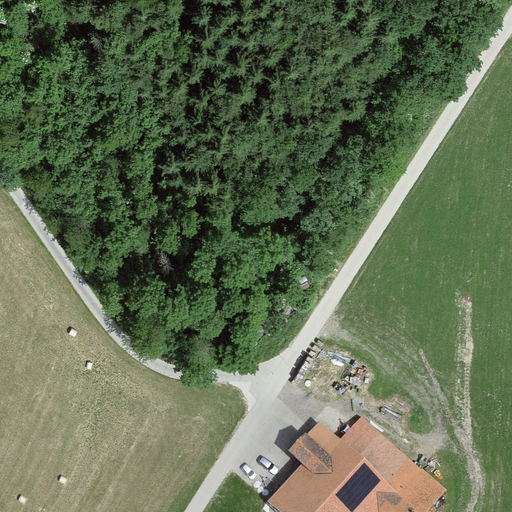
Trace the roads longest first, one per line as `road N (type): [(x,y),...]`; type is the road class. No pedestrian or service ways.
road 1 (unclassified): [(283,363),(511,17)]
road 2 (unclassified): [(0,169),(114,337),(155,362),(200,375),(283,363)]
road 3 (unclassified): [(188,511),(283,363)]
